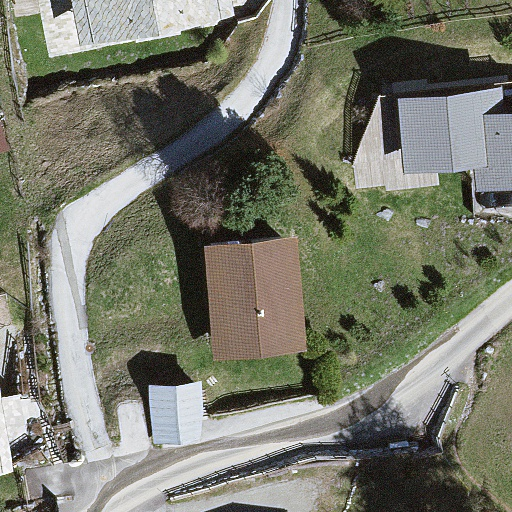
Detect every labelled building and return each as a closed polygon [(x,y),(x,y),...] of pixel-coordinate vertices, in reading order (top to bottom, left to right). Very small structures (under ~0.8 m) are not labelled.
[(219,0),(64,0),(77,53),(224,20),(219,0)] [(511,82),(385,103),(397,174),(468,162),(474,195),(511,189),(511,82)] [(302,228),(207,230),(209,345),(304,344),(302,228)] [(195,383),(144,391),(154,454),(205,446),(195,383)] [(0,416),(0,477),(12,475),(0,416)]
